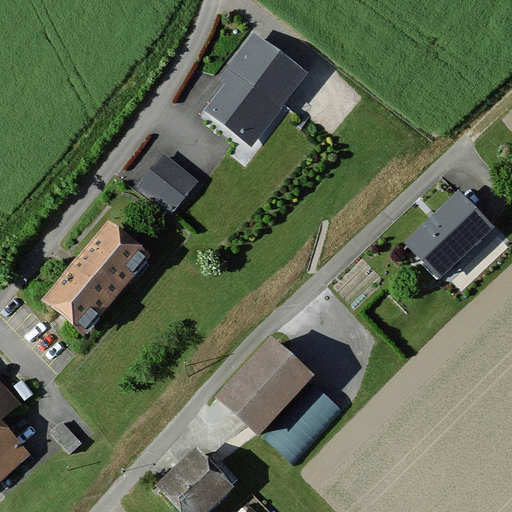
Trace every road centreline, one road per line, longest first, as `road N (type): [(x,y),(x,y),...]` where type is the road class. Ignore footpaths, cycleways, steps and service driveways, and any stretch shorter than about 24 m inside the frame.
road 1 (residential): [(102,511),(273,324),(464,140)]
road 2 (residential): [(0,297),(153,118),(206,28),(210,0)]
